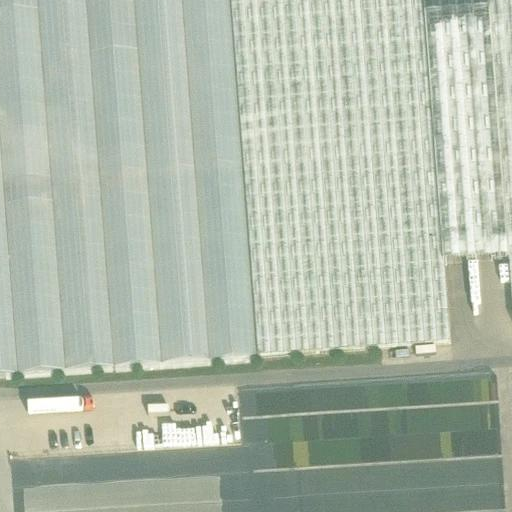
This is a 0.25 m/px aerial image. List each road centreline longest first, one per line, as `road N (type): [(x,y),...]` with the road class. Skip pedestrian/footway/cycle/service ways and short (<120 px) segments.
road 1 (track): [(511,362),(0,396)]
road 2 (track): [(511,496),(502,362)]
